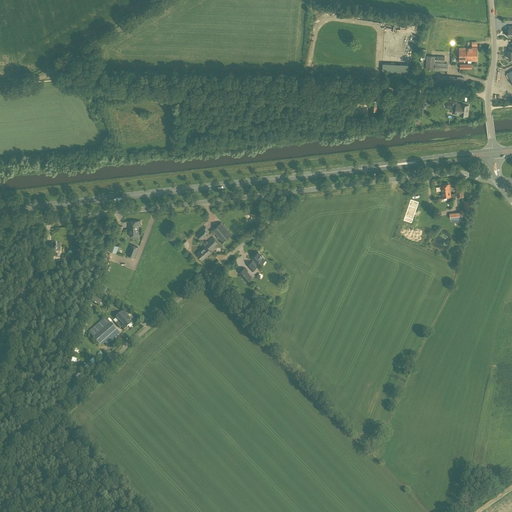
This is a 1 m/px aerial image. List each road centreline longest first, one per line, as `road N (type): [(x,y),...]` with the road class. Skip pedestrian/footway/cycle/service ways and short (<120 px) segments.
road 1 (primary): [(493,153),(0,211)]
road 2 (unclassified): [(0,456),(266,221),(268,195)]
road 3 (track): [(338,88),(40,76)]
road 4 (unclassified): [(268,195),(0,225)]
road 5 (unclassified): [(496,177),(446,174),(268,195)]
road 6 (unclassified): [(0,86),(48,72),(164,0)]
road 7 (unclassified): [(487,95),(338,88)]
